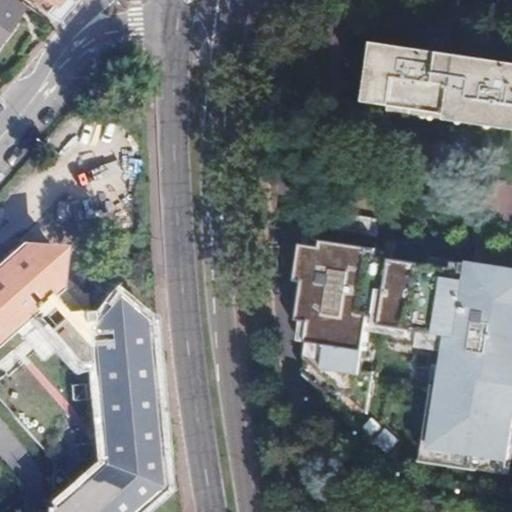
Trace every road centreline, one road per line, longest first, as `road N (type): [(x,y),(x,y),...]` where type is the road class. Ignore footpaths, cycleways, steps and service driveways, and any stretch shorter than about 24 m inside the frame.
road 1 (secondary): [(249,511),(215,244),(213,161),(233,0)]
road 2 (secondary): [(180,0),(173,164),(211,511)]
road 3 (residential): [(131,0),(75,40),(0,128)]
